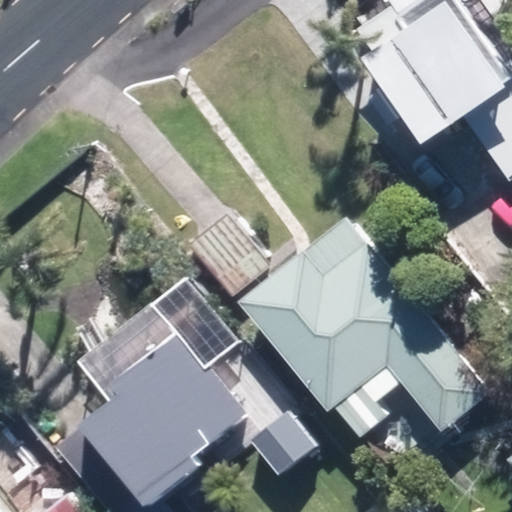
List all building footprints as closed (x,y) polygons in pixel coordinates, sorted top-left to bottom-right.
[(491,122),(511,154),(511,33),(490,0),(478,0),(435,29),(426,14),(446,0),(414,0),(418,5),(388,25),(463,140),(491,122)] [(483,198),(441,230),(495,299),(511,285),(511,228),(509,231),(483,198)] [(207,241),(247,292),(285,263),(244,212),(207,241)] [(356,403),(379,433),(405,413),(394,401),(422,379),(461,427),(509,390),(388,238),(384,241),(368,220),(330,251),(327,246),(263,297),(351,408),(356,403)] [(125,419),(190,497),(234,462),(222,448),(267,412),(203,333),(148,378),(159,391),(125,419)] [(183,511),(102,412),(61,446),(114,511),(183,511)] [(59,511),(25,511),(1,482),(0,482),(0,511),(91,511),(80,496),(59,511)] [(437,511),(421,492),(396,511),(437,511)]
